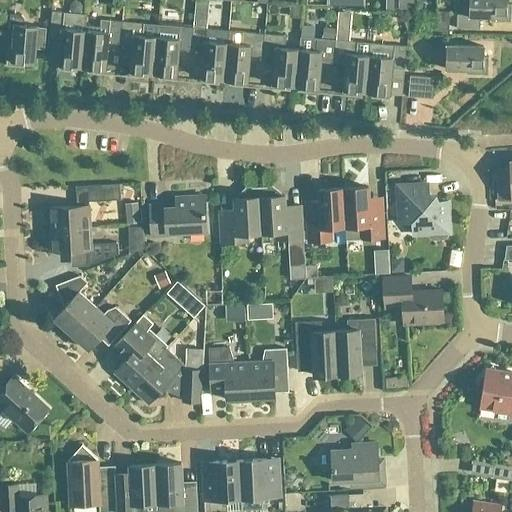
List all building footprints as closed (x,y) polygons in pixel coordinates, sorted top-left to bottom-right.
[(511,23),(511,4),(507,4),(507,0),(469,0),(470,6),(457,6),(457,29),(480,30),(480,17),(490,18),(489,22),(511,23)] [(59,71),(77,73),(78,68),(83,68),(86,27),(86,26),(87,15),(52,12),(50,39),(62,40),(59,71)] [(46,28),(39,28),(39,27),(23,25),(23,18),(21,15),(10,14),(8,28),(14,29),(13,45),(8,44),(6,66),(25,68),(25,63),(35,64),(37,49),(44,49),(46,28)] [(421,35),(441,35),(441,15),(421,15),(421,35)] [(100,28),(86,27),(83,68),(88,69),(87,73),(106,75),(108,44),(120,45),(122,22),(101,20),(100,28)] [(149,74),(154,74),(157,37),(143,36),(144,24),(122,22),(120,45),(133,46),(130,77),(148,79),(149,74)] [(177,81),(179,50),(191,51),(194,28),(172,26),(171,38),(157,37),(154,74),(159,75),(158,80),(177,81)] [(194,28),(191,51),(204,52),(201,83),(219,85),(220,80),(225,81),(228,43),(214,42),(215,30),(194,28)] [(248,87),(250,56),(263,57),(265,34),(243,32),(229,31),(228,43),(225,81),(230,81),(229,86),(248,87)] [(290,91),(291,86),(296,87),(299,50),(285,49),(286,36),(265,34),(263,57),(275,58),(272,90),(290,91)] [(300,38),(299,50),(296,87),(301,87),(300,92),(319,94),(321,63),(334,64),(336,41),(314,39),(300,38)] [(334,64),(346,65),(343,96),(362,97),(362,93),(367,93),(371,44),(336,41),(334,64)] [(371,44),(367,93),(372,94),(371,98),(390,100),(393,69),(404,70),(407,47),(371,44)] [(466,75),(488,76),(489,57),(484,57),(484,47),(447,46),(446,70),(466,70),(466,75)] [(433,99),(435,78),(410,76),(408,97),(433,99)] [(499,200),(511,199),(511,161),(510,161),(511,169),(497,170),(499,200)] [(121,200),(120,184),(88,186),(89,202),(121,200)] [(397,186),(399,222),(413,221),(414,235),(429,234),(429,237),(432,239),(434,240),(443,239),(445,238),(447,236),(447,233),(450,233),(448,202),(436,203),(429,196),(428,184),(397,186)] [(303,239),(302,215),(286,215),(285,196),(281,196),(281,193),(272,186),(259,187),(262,233),(274,232),(276,234),(276,240),(303,239)] [(249,234),(262,233),(259,187),(246,188),(238,196),(238,198),(234,199),(236,218),(219,219),(221,243),(248,242),(247,236),(249,234)] [(384,238),(383,213),(382,197),(369,198),(369,187),(343,189),(346,227),(346,238),(347,238),(347,240),(361,239),(384,238)] [(346,227),(343,189),(318,190),(319,200),(306,201),(308,242),(332,241),(331,228),(346,227)] [(150,206),(152,237),(168,237),(168,234),(207,232),(205,196),(176,197),(176,204),(150,206)] [(50,208),(51,230),(91,228),(90,205),(50,208)] [(92,245),(91,228),(51,230),(52,252),(87,251),(87,266),(119,254),(118,243),(92,245)] [(55,319),(72,334),(96,307),(79,292),(88,283),(80,276),(56,285),(64,308),(55,319)] [(383,278),(385,308),(403,307),(404,325),(444,323),(442,291),(412,292),(411,277),(383,278)] [(104,315),(96,307),(72,334),(89,350),(106,331),(115,339),(131,321),(116,307),(107,311),(104,315)] [(157,358),(148,349),(156,341),(146,332),(154,324),(143,315),(113,348),(126,360),(114,373),(131,388),(167,349),(166,348),(157,358)] [(336,331),(338,375),(362,374),(361,352),(377,351),(375,319),(347,320),(347,330),(336,331)] [(338,375),(336,331),(324,331),(324,321),(295,323),(297,355),(313,355),(314,376),(338,375)] [(211,394),(226,394),(227,401),(251,400),(249,362),(234,363),(230,348),(209,349),(211,394)] [(183,364),(167,349),(131,388),(149,404),(176,375),(174,374),(183,364)] [(262,361),(249,362),(251,400),(275,398),(274,381),(288,380),(287,349),(264,350),(262,361)] [(486,372),(478,381),(484,387),(481,409),(509,413),(509,415),(511,415),(511,372),(497,371),(492,366),(489,369),(487,369),(486,372)] [(184,370),(183,402),(200,402),(202,370),(184,370)] [(0,388),(0,407),(28,433),(49,409),(13,377),(2,390),(0,388)] [(353,450),(332,451),(333,482),(351,481),(352,487),(385,485),(384,468),(378,468),(377,443),(353,445),(353,450)] [(117,511),(116,486),(116,473),(115,466),(98,467),(98,459),(82,445),(68,461),(70,505),(99,503),(99,511),(117,511)] [(279,459),(240,461),(242,499),(242,511),(265,510),(264,498),(281,497),(279,459)] [(242,511),(242,499),(240,461),(202,462),(204,511),(227,511),(228,511),(242,511)] [(156,465),(157,511),(197,511),(197,487),(183,488),(181,463),(156,465)] [(494,464),(492,478),(511,480),(511,466),(506,466),(494,464)] [(117,511),(157,511),(156,465),(130,466),(130,472),(116,473),(116,486),(117,511)] [(18,497),(17,485),(0,486),(2,510),(14,510),(13,511),(46,511),(46,495),(18,497)] [(327,500),(325,500),(325,511),(378,511),(373,507),(349,508),(348,495),(326,496),(327,500)] [(499,511),(501,505),(474,501),(472,511),(499,511)]
